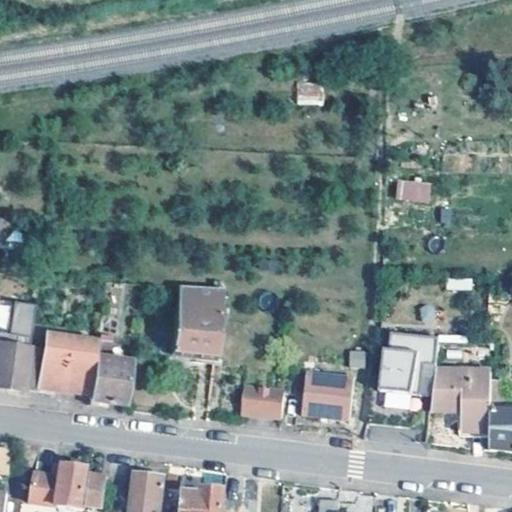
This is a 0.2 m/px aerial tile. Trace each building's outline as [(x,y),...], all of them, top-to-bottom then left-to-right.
[(296,83),(296,104),(324,104),(323,82),(296,83)] [(396,201),(430,201),(430,180),(396,180),(396,201)] [(0,220),(0,240),(20,244),(23,224),(0,220)] [(473,286),(472,276),(447,280),(448,291),(473,286)] [(223,288),(175,286),(168,353),(214,358),(223,288)] [(27,348),(22,386),(86,394),(94,341),(29,332),(27,348)] [(94,341),(86,394),(86,400),(124,405),(129,362),(105,358),(107,341),(95,340),(94,341)] [(435,346),(386,341),(385,355),(381,354),(378,390),(369,389),(365,423),(416,428),(418,410),(428,411),(432,373),(435,346)] [(0,387),(21,391),(22,386),(27,348),(0,344),(0,387)] [(348,366),(364,367),(365,351),(349,350),(348,366)] [(462,433),(488,434),(489,410),(490,381),(490,375),(432,373),(428,411),(428,412),(462,412),(462,433)] [(354,379),(307,376),(301,417),(349,421),(354,379)] [(503,381),(490,381),(489,410),(502,411),(503,381)] [(283,392),(243,389),(240,416),(281,420),(283,392)] [(511,453),(511,411),(502,411),(489,410),(488,434),(488,451),(511,453)] [(51,478),(47,507),(81,511),(88,469),(53,464),(51,478)] [(107,475),(90,473),(85,505),(102,506),(107,475)] [(31,504),(47,507),(51,478),(34,476),(31,504)] [(157,511),(162,479),(135,477),(131,511),(157,511)] [(222,511),(224,492),(200,491),(200,495),(164,492),(161,511),(222,511)] [(336,511),(337,503),(317,501),(316,511),(336,511)]
